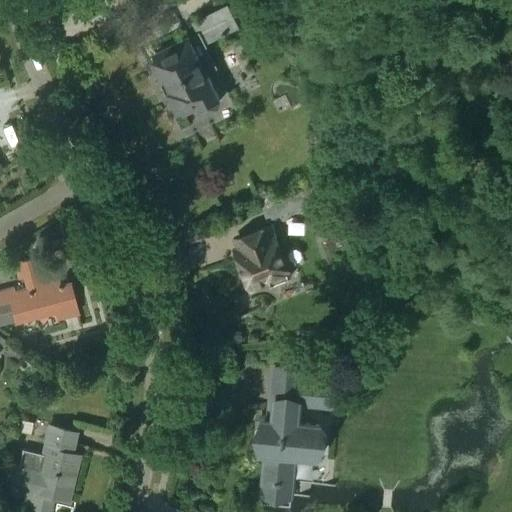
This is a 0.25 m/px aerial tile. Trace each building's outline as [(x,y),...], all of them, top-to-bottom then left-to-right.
[(227,4),(192,21),(203,44),(238,27),(227,4)] [(219,98),(194,49),(188,37),(155,54),(157,58),(155,63),(161,75),(166,76),(172,90),(170,95),(176,106),(181,107),(184,112),(199,104),(201,107),(206,109),(217,104),(219,98)] [(268,218),(326,194),(342,189),(341,174),(264,207),(268,218)] [(237,250),(253,288),(270,281),(272,285),(293,276),(275,233),(274,233),(270,225),(237,239),(241,248),(237,250)] [(40,283),(34,261),(34,258),(15,263),(18,277),(23,276),(26,287),(15,290),(13,286),(0,289),(0,309),(12,306),(16,321),(54,311),(56,318),(77,312),(69,282),(59,284),(58,278),(40,283)] [(10,343),(3,353),(14,362),(22,352),(10,343)] [(326,433),(323,429),(319,429),(319,424),(293,421),(293,416),(298,417),(299,403),(321,405),(322,397),(333,398),(334,381),(302,378),(302,372),(301,372),(300,375),(291,374),(291,371),(290,371),(287,400),(270,399),(269,414),(273,414),(273,419),(264,419),(264,424),(260,424),(256,427),(254,443),(258,447),(262,447),(261,452),(265,453),(263,479),(275,480),(275,482),(280,482),(281,480),(292,481),(295,455),(316,457),(317,452),(321,452),(325,449),(326,433)] [(47,511),(51,496),(67,500),(78,453),(70,452),(75,430),(49,424),(39,468),(16,463),(10,490),(24,494),(21,507),(29,510),(29,511),(34,511),(47,511)]
